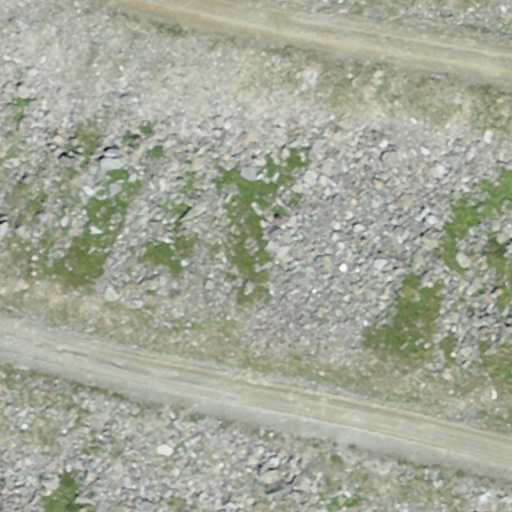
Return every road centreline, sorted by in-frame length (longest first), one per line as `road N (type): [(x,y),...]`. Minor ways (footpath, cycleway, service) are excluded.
road 1 (track): [(0,343),(511,451)]
road 2 (track): [(228,0),(511,49)]
